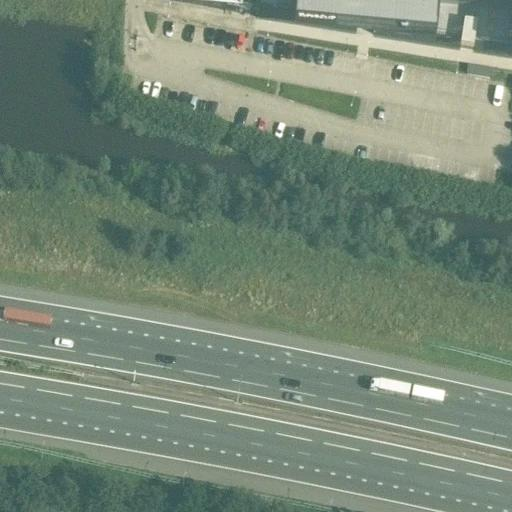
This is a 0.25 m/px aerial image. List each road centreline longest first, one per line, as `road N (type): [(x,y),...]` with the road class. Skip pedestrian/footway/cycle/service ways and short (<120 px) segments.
road 1 (motorway): [(511,432),(244,373),(0,333)]
road 2 (motorway): [(0,391),(511,490)]
